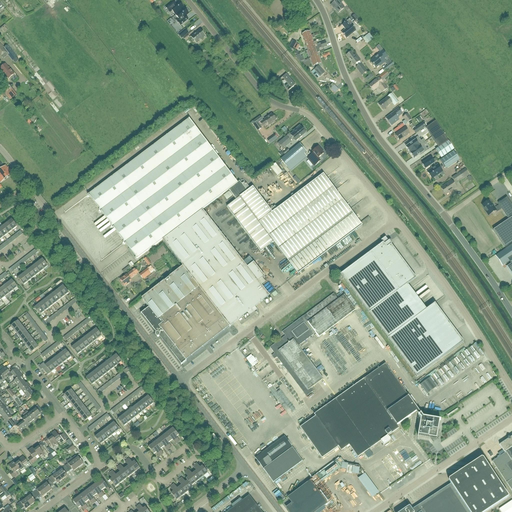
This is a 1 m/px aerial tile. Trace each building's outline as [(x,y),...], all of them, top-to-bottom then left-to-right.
[(344,9),(340,4),(340,3),(337,0),(329,0),(333,4),(331,6),(333,9),(334,9),(338,14),(344,9)] [(172,12),(175,15),(184,8),(182,6),(182,5),(181,3),(180,3),(179,3),(176,5),(175,6),(172,3),(166,8),(170,13),(172,12)] [(184,8),(175,15),(179,19),(176,21),(178,23),(180,26),(187,21),(184,18),(185,17),(189,14),(188,14),(188,13),(187,11),(186,11),(184,8)] [(341,33),(346,39),(347,39),(346,39),(356,31),(356,32),(356,31),(353,27),(354,26),(349,19),(341,26),(343,25),(346,29),(341,33)] [(185,30),(178,36),(181,40),(188,34),(185,30)] [(202,34),(199,30),(190,38),(195,45),(205,37),(204,36),(204,35),(203,33),(202,34)] [(355,36),(359,42),(367,35),(362,30),(355,36)] [(314,37),(304,40),(306,45),(316,42),(313,43),(312,39),(314,38),(314,37)] [(318,47),(326,45),(325,42),(319,44),(320,44),(317,45),(316,42),(306,45),(308,51),(318,47)] [(9,54),(0,43),(0,54),(4,59),(9,54)] [(310,56),(317,53),(319,52),(318,49),(321,48),(327,46),(326,45),(318,47),(308,51),(310,56)] [(17,57),(11,49),(8,51),(11,54),(9,56),(12,61),(17,57)] [(373,59),(370,62),(375,69),(381,64),(381,65),(384,63),(387,66),(383,70),(384,72),(394,65),(392,63),(382,51),(381,52),(373,59)] [(351,52),(346,56),(354,65),(360,61),(355,54),(353,55),(351,52)] [(317,53),(310,56),(313,66),(320,64),(317,53)] [(362,76),(367,72),(361,64),(356,68),(362,76)] [(5,65),(0,69),(8,79),(14,74),(10,69),(9,70),(8,68),(5,65)] [(320,77),(324,73),(318,66),(314,70),(320,77)] [(382,81),(389,76),(386,71),(379,77),(382,81)] [(291,88),(295,85),(286,74),(282,78),(291,88)] [(5,77),(0,81),(0,84),(2,87),(9,81),(5,77)] [(387,89),(379,78),(376,80),(375,80),(372,83),(369,86),(373,92),(378,88),(382,93),(387,89)] [(14,94),(8,86),(3,90),(9,98),(14,94)] [(394,106),(398,103),(391,94),(378,104),(383,110),(392,103),(394,106)] [(398,110),(386,119),(391,126),(398,120),(397,118),(402,114),(398,110)] [(273,123),(273,122),(276,120),(277,119),(277,118),(275,116),(274,117),(272,114),(265,120),(260,123),(263,127),(267,123),(269,126),(273,123)] [(407,123),(412,120),(407,114),(403,118),(407,123)] [(260,117),(252,123),(256,130),(258,131),(262,129),(260,127),(258,124),(262,120),(260,117)] [(202,210),(237,183),(189,119),(87,196),(89,197),(89,196),(100,210),(99,211),(101,213),(101,212),(112,226),(111,227),(113,229),(113,228),(124,242),(123,243),(125,245),(125,244),(136,258),(135,259),(136,260),(163,239),(168,245),(166,246),(183,266),(142,299),(149,308),(141,314),(156,333),(156,336),(157,337),(159,337),(181,365),(230,326),(229,326),(269,296),(258,282),(265,277),(253,263),(247,267),(202,210)] [(415,134),(426,126),(423,122),(412,130),(415,134)] [(435,122),(426,128),(438,148),(448,141),(435,122)] [(300,127),(299,126),(293,132),(294,132),(291,135),(290,134),(278,144),(283,149),(291,142),(288,139),(292,136),(296,141),(302,136),(302,135),(305,133),(303,130),(303,129),(302,127),(301,127),(300,127)] [(399,141),(409,134),(405,128),(395,135),(399,141)] [(411,143),(405,148),(409,153),(424,143),(423,140),(420,142),(417,138),(411,142),(411,143)] [(425,142),(410,153),(414,159),(418,156),(419,155),(420,154),(421,155),(427,151),(424,147),(427,145),(425,142)] [(441,158),(453,150),(448,142),(435,150),(441,158)] [(290,171),(294,167),(306,157),(304,154),(306,152),(300,145),(285,156),(281,160),(290,171)] [(322,156),(324,154),(318,147),(312,152),(314,154),(310,157),(307,159),(314,167),(321,161),(318,158),(321,156),(322,157),(322,156)] [(17,151),(13,154),(18,162),(22,159),(17,151)] [(453,152),(440,161),(446,169),(459,160),(453,152)] [(432,160),(431,158),(422,164),(422,165),(422,166),(424,168),(425,169),(437,161),(435,158),(432,160)] [(277,176),(282,172),(275,164),(271,168),(277,176)] [(432,179),(442,172),(438,165),(427,172),(432,179)] [(8,169),(6,166),(2,169),(0,170),(0,182),(1,183),(13,174),(8,168),(8,169)] [(461,181),(469,175),(465,170),(452,178),(455,183),(460,180),(461,181)] [(246,190),(240,182),(229,190),(236,200),(227,207),(261,252),(274,242),(298,274),(362,226),(323,175),(272,213),(253,188),(249,191),(247,189),(246,190)] [(445,195),(456,188),(451,181),(441,188),(445,195)] [(356,198),(362,197),(360,192),(353,193),(354,196),(352,197),(353,202),(357,201),(356,198)] [(511,241),(511,206),(507,198),(498,204),(499,206),(495,209),(494,207),(493,207),(489,201),(487,202),(487,201),(483,204),(484,205),(482,206),(486,211),(485,212),(488,216),(496,211),(497,212),(501,209),(508,219),(493,230),(504,247),(511,241)] [(7,223),(13,231),(17,227),(11,220),(7,223)] [(2,226),(8,234),(13,231),(7,223),(2,226)] [(0,232),(4,237),(8,234),(2,226),(0,228),(0,232)] [(391,245),(392,244),(392,243),(391,242),(390,241),(389,241),(388,242),(387,243),(384,245),(383,243),(340,275),(416,377),(463,342),(435,304),(426,310),(407,285),(416,279),(391,245)] [(506,267),(511,275),(511,244),(495,256),(502,266),(506,263),(508,266),(506,267)] [(38,263),(44,270),(48,267),(42,259),(38,263)] [(40,273),(44,270),(38,263),(34,266),(40,273)] [(35,276),(40,273),(34,266),(30,269),(35,276)] [(31,279),(35,276),(30,269),(26,272),(31,279)] [(130,279),(138,273),(135,269),(126,275),(120,279),(125,286),(131,281),(130,279)] [(142,279),(150,273),(147,269),(139,275),(142,279)] [(27,283),(31,279),(26,272),(21,275),(27,283)] [(23,286),(27,283),(21,275),(17,278),(23,286)] [(8,284),(13,291),(18,288),(12,280),(8,284)] [(9,294),(13,291),(8,284),(4,287),(9,294)] [(59,289),(65,297),(69,294),(63,286),(59,289)] [(0,290),(5,297),(9,294),(4,287),(0,289),(0,290)] [(60,300),(65,297),(59,289),(55,292),(60,300)] [(56,303),(60,300),(55,292),(51,296),(56,303)] [(338,300),(337,298),(334,294),(294,324),(294,323),(288,328),(282,332),(282,333),(285,330),(287,332),(284,334),(285,336),(270,348),(277,357),(306,396),(306,397),(313,392),(313,391),(313,392),(310,389),(323,380),(323,379),(322,380),(297,347),(315,333),(319,338),(355,310),(344,295),(344,296),(338,300)] [(52,306),(56,303),(51,296),(46,299),(52,306)] [(48,309),(52,306),(46,299),(42,302),(48,309)] [(44,313),(48,309),(42,302),(38,305),(44,313)] [(40,316),(44,313),(38,305),(34,308),(40,316)] [(257,310),(255,307),(247,313),(250,316),(257,310)] [(14,331),(21,325),(18,321),(11,327),(14,331)] [(21,325),(14,331),(16,335),(24,329),(21,325)] [(19,338),(27,333),(24,329),(16,335),(19,338)] [(92,332),(98,339),(102,336),(96,329),(92,332)] [(94,343),(98,339),(92,332),(88,335),(94,343)] [(22,342),(30,336),(27,333),(19,338),(22,342)] [(89,346),(94,343),(88,335),(84,338),(89,346)] [(25,346),(33,340),(30,336),(22,342),(25,346)] [(85,349),(89,346),(84,338),(80,341),(85,349)] [(28,350),(36,344),(33,340),(25,346),(28,350)] [(81,352),(85,349),(80,341),(75,345),(81,352)] [(348,352),(351,355),(358,350),(353,343),(349,346),(352,349),(348,352)] [(36,344),(28,350),(31,353),(39,348),(36,344)] [(466,364),(477,356),(476,355),(479,352),(473,344),(466,350),(459,355),(466,364)] [(77,355),(81,352),(75,345),(71,348),(77,355)] [(61,353),(67,361),(71,357),(66,350),(61,353)] [(63,364),(67,361),(61,353),(57,356),(63,364)] [(112,358),(118,365),(122,362),(116,355),(112,358)] [(59,367),(63,364),(57,356),(53,359),(59,367)] [(114,368),(118,365),(112,358),(108,361),(114,368)] [(55,370),(59,367),(53,359),(49,362),(55,370)] [(110,371),(114,368),(108,361),(105,364),(110,371)] [(51,373),(55,370),(49,362),(45,366),(44,363),(39,367),(41,370),(42,369),(47,376),(50,373),(51,373)] [(101,366),(107,374),(110,371),(105,364),(101,366)] [(420,414),(385,364),(365,378),(399,424),(416,412),(421,419),(417,437),(418,437),(418,436),(436,439),(439,420),(440,421),(441,420),(423,417),(420,414)] [(218,369),(199,384),(216,405),(212,414),(233,439),(240,438),(235,431),(232,431),(233,430),(232,425),(234,423),(231,422),(232,420),(239,418),(239,420),(242,414),(250,423),(252,418),(259,421),(262,418),(253,408),(261,406),(270,417),(268,419),(268,421),(272,423),(273,421),(281,430),(291,422),(245,365),(226,380),(218,369)] [(103,377),(107,374),(101,366),(97,369),(103,377)] [(475,370),(468,373),(470,377),(472,376),(474,380),(485,375),(481,366),(474,369),(475,370)] [(10,377),(10,373),(5,367),(0,371),(0,375),(2,378),(6,375),(8,377),(10,377)] [(16,380),(22,376),(16,369),(10,373),(10,377),(11,377),(13,376),(16,379),(16,380)] [(99,380),(103,377),(97,369),(93,372),(99,380)] [(96,383),(99,380),(93,372),(90,375),(96,383)] [(92,385),(96,383),(90,375),(86,378),(92,385)] [(17,386),(24,381),(22,379),(23,378),(22,376),(16,380),(16,379),(14,381),(12,383),(14,384),(15,383),(17,386)] [(358,458),(399,428),(397,426),(399,424),(365,378),(348,391),(314,415),(315,417),(300,428),(322,459),(338,447),(341,451),(349,445),(358,458)] [(21,391),(29,385),(27,383),(26,384),(24,381),(17,386),(19,388),(17,390),(19,392),(21,390),(21,391)] [(25,395),(31,390),(29,388),(30,387),(29,385),(21,391),(25,395)] [(31,390),(25,395),(27,398),(25,399),(26,401),(36,394),(34,392),(33,393),(31,390)] [(67,400),(74,394),(71,390),(64,396),(67,400)] [(70,404),(77,398),(74,394),(67,400),(70,404)] [(144,399),(150,406),(154,403),(148,396),(144,399)] [(72,407),(80,402),(77,398),(70,404),(72,407)] [(146,409),(150,406),(144,399),(140,402),(146,409)] [(75,411),(83,405),(80,402),(72,407),(75,411)] [(142,412),(146,409),(140,402),(136,405),(142,412)] [(78,415),(86,409),(83,405),(75,411),(78,415)] [(139,415),(142,412),(136,405),(133,407),(139,415)] [(31,412),(37,420),(39,418),(38,417),(41,415),(40,414),(42,412),(38,406),(33,409),(34,410),(31,412)] [(135,418),(139,415),(133,407),(129,410),(135,418)] [(2,418),(12,411),(10,409),(7,411),(5,409),(0,412),(0,416),(2,418)] [(81,419),(89,413),(86,409),(78,415),(81,419)] [(125,413),(131,421),(135,418),(129,410),(125,413)] [(10,420),(12,418),(10,416),(13,413),(12,411),(2,418),(4,421),(3,422),(5,424),(10,420)] [(37,420),(31,412),(29,414),(26,411),(24,412),(32,422),(34,420),(35,421),(37,420)] [(29,424),(32,422),(24,412),(22,414),(25,417),(22,419),(24,422),(24,421),(28,427),(30,425),(29,424)] [(89,413),(81,419),(84,422),(92,417),(89,413)] [(127,424),(131,421),(125,413),(122,416),(127,424)] [(124,427),(127,424),(122,416),(118,419),(124,427)] [(13,424),(10,420),(5,424),(10,431),(16,426),(17,422),(15,422),(13,424)] [(21,432),(28,427),(24,421),(24,422),(20,425),(18,422),(17,422),(16,426),(21,432)] [(110,425),(116,433),(120,430),(114,422),(110,425)] [(112,436),(116,433),(110,425),(106,428),(112,436)] [(108,439),(112,436),(106,428),(102,431),(108,439)] [(169,431),(178,443),(180,441),(176,437),(178,435),(173,428),(169,431)] [(56,442),(57,442),(59,441),(61,444),(67,440),(63,434),(59,437),(55,431),(50,435),(52,437),(56,442)] [(104,442),(108,439),(102,431),(99,434),(104,442)] [(175,445),(178,443),(169,431),(164,434),(170,442),(172,440),(175,445)] [(101,445),(104,442),(99,434),(95,437),(101,445)] [(168,443),(170,442),(164,434),(160,438),(169,449),(171,448),(168,443)] [(52,437),(50,439),(48,436),(46,438),(47,439),(44,441),(48,445),(50,444),(54,448),(58,445),(57,442),(56,442),(52,437)] [(273,483),(302,461),(291,447),(284,437),(255,458),(262,468),(266,465),(267,466),(263,469),(273,483)] [(167,451),(169,449),(160,438),(156,441),(162,448),(164,447),(167,451)] [(504,440),(500,443),(506,451),(510,448),(504,440)] [(160,449),(162,448),(156,441),(152,444),(161,455),(163,454),(160,449)] [(500,443),(496,446),(501,454),(506,451),(500,443)] [(38,456),(40,458),(45,455),(47,453),(43,447),(40,444),(38,445),(37,444),(35,446),(37,449),(35,450),(35,451),(38,456)] [(159,457),(161,455),(152,444),(148,447),(154,454),(156,453),(159,457)] [(496,446),(491,449),(497,457),(501,454),(496,446)] [(35,451),(35,450),(33,448),(28,451),(32,457),(29,460),(32,464),(37,461),(36,458),(38,456),(35,451)] [(491,449),(487,452),(492,460),(497,457),(491,449)] [(506,451),(501,454),(507,462),(511,459),(506,451)] [(383,457),(389,464),(394,460),(388,453),(383,457)] [(501,454),(497,457),(502,465),(507,462),(501,454)] [(77,459),(73,461),(78,468),(83,464),(80,460),(82,458),(79,455),(76,458),(77,459)] [(19,470),(19,471),(20,473),(25,469),(23,466),(28,463),(23,457),(16,462),(17,463),(15,465),(19,470)] [(497,457),(492,460),(498,468),(502,465),(497,457)] [(74,472),(78,468),(73,461),(71,458),(67,462),(68,464),(65,466),(69,472),(72,470),(74,472)] [(485,511),(508,497),(483,459),(481,458),(449,479),(448,481),(451,484),(411,510),(409,507),(401,511),(485,511)] [(127,460),(136,472),(140,469),(134,462),(132,463),(129,459),(127,460)] [(323,478),(344,463),(341,459),(320,474),(316,477),(319,482),(324,479),(323,478)] [(132,475),(136,472),(127,460),(125,462),(128,466),(126,468),(132,475)] [(15,465),(13,462),(8,466),(12,471),(10,474),(13,478),(18,475),(16,472),(19,471),(19,470),(15,465)] [(195,465),(204,476),(208,473),(202,466),(200,468),(197,463),(195,465)] [(132,475),(126,468),(124,469),(121,465),(119,467),(128,478),(132,475)] [(200,480),(204,476),(195,465),(193,466),(196,471),(194,472),(200,480)] [(66,474),(69,472),(65,466),(61,469),(62,470),(57,473),(62,480),(67,476),(66,474)] [(123,481),(128,478),(119,467),(117,468),(120,473),(118,474),(123,481)] [(200,480),(194,472),(192,474),(189,470),(187,471),(195,483),(200,480)] [(123,481),(118,474),(116,476),(112,471),(110,473),(119,485),(123,481)] [(191,486),(195,483),(187,471),(185,473),(188,477),(186,479),(193,488),(191,486)] [(57,484),(62,480),(57,473),(52,477),(52,476),(48,479),(49,480),(53,484),(56,482),(57,484)] [(115,488),(119,485),(110,473),(108,474),(112,479),(110,481),(115,488)] [(390,485),(395,481),(390,476),(385,479),(390,485)] [(319,483),(316,477),(310,481),(296,491),(297,492),(288,498),(293,505),(287,509),(289,511),(312,511),(314,511),(320,511),(325,509),(322,505),(326,502),(314,486),(319,483)] [(193,488),(186,479),(187,481),(185,483),(182,478),(180,480),(189,491),(193,488)] [(98,483),(103,490),(105,488),(109,493),(111,491),(102,479),(98,483)] [(385,479),(379,482),(383,490),(389,487),(385,479)] [(50,488),(54,485),(53,485),(53,484),(49,480),(46,482),(47,483),(42,487),(47,493),(52,490),(50,488)] [(185,494),(189,491),(180,480),(178,481),(181,486),(179,487),(185,494)] [(101,491),(103,490),(98,483),(94,486),(102,497),(104,496),(101,491)] [(185,494),(179,487),(177,489),(174,484),(172,486),(181,497),(185,494)] [(100,499),(102,497),(94,486),(90,489),(95,496),(97,494),(100,499)] [(177,501),(181,497),(172,486),(170,487),(173,492),(171,493),(177,501)] [(42,497),(47,493),(42,487),(37,490),(33,492),(37,498),(41,495),(42,497)] [(93,497),(95,496),(90,489),(85,492),(94,504),(96,502),(93,497)] [(7,498),(10,495),(7,491),(3,494),(0,496),(0,498),(1,499),(5,496),(7,498)] [(34,500),(37,498),(33,492),(30,495),(26,499),(31,506),(36,502),(34,500)] [(92,505),(94,504),(85,492),(81,495),(87,502),(89,501),(92,505)] [(85,504),(87,502),(81,495),(77,498),(86,510),(88,508),(85,504)] [(261,511),(249,496),(227,511),(261,511)] [(87,511),(77,498),(73,501),(78,508),(80,507),(84,511),(87,511)] [(26,510),(31,506),(26,499),(21,503),(20,502),(17,504),(21,510),(24,508),(26,510)] [(511,511),(511,501),(499,509),(500,511),(511,511)]
